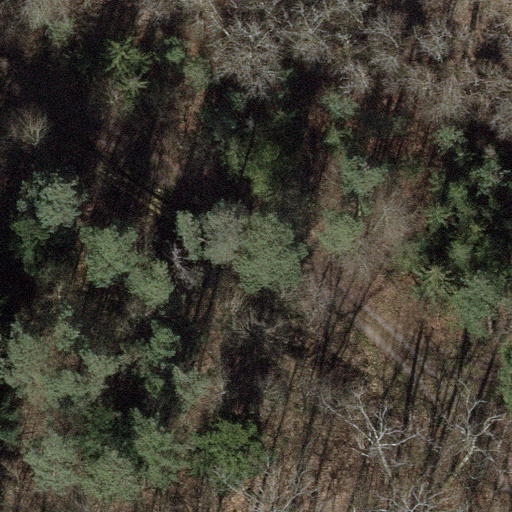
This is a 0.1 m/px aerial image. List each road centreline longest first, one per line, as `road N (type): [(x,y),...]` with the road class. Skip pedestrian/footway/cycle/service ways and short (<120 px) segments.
road 1 (track): [(511,511),(349,306),(239,212)]
road 2 (track): [(0,64),(239,212)]
